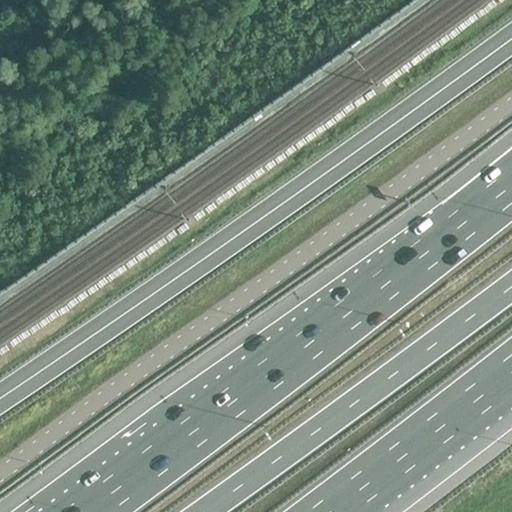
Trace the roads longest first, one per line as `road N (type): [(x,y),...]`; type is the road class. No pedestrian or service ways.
road 1 (unclassified): [(0,471),(511,100)]
road 2 (motorway): [(511,180),(78,511)]
road 3 (motorway): [(511,278),(196,511)]
road 4 (motorway): [(321,511),(511,369)]
